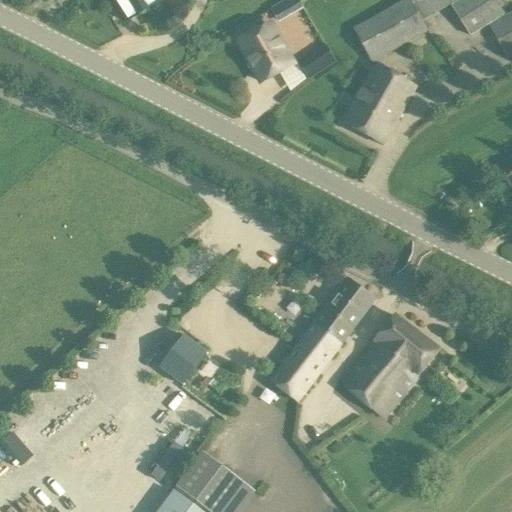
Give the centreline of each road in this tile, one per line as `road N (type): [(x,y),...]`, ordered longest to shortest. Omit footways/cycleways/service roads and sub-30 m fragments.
road 1 (tertiary): [(511,277),(0,21)]
road 2 (unclassified): [(511,346),(232,202),(0,95)]
road 3 (track): [(0,404),(232,202)]
